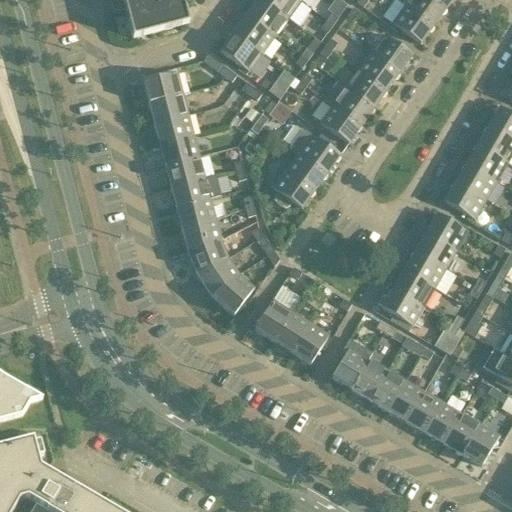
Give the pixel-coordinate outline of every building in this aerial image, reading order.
[(108,0),(113,15),(124,12),(132,40),(188,26),(180,0),(108,0)] [(274,39),(287,21),(258,0),(245,18),(274,39)] [(287,21),(299,4),(294,0),(258,0),(287,21)] [(336,0),(328,12),(338,19),(346,7),(336,0)] [(359,0),(356,5),(363,9),(368,2),(365,0),(359,0)] [(433,28),(446,11),(430,0),(409,0),(404,7),(433,28)] [(430,0),(446,11),(453,0),(430,0)] [(420,46),(433,28),(404,7),(391,26),(420,46)] [(352,10),(347,18),(353,22),(359,15),(352,10)] [(326,23),(332,27),(338,20),(331,15),(326,23)] [(261,56),(274,39),(245,18),(233,35),(261,56)] [(332,27),(326,23),(320,31),(327,35),(332,27)] [(248,74),(261,56),(233,35),(220,54),(248,74)] [(383,37),(370,55),(399,76),(412,57),(383,37)] [(324,49),(331,53),(336,46),(330,41),(324,49)] [(325,61),(331,53),(324,49),(319,56),(325,61)] [(306,50),(300,58),(307,63),(312,55),(306,50)] [(386,93),(399,76),(370,55),(357,72),(386,93)] [(223,79),(228,72),(207,57),(203,64),(223,79)] [(301,70),(307,63),(300,58),(295,65),(301,70)] [(236,78),(228,72),(223,79),(231,84),(236,78)] [(373,111),(386,93),(357,72),(345,90),(373,111)] [(143,83),(148,105),(182,96),(177,75),(143,83)] [(299,84),(306,88),(311,81),(305,76),(299,84)] [(373,111),(345,90),(336,83),(323,101),(332,107),(361,128),(373,111)] [(300,96),(306,88),(299,84),(294,91),(300,96)] [(253,90),(246,85),(241,91),(249,97),(253,90)] [(278,89),(272,97),(279,101),(285,93),(278,89)] [(261,96),(253,90),(249,97),(256,103),(261,96)] [(188,117),(182,96),(148,105),(154,126),(188,117)] [(276,105),(271,118),(283,123),(289,110),(276,105)] [(348,146),(361,128),(332,107),(319,125),(348,146)] [(253,125),(260,117),(250,110),(244,118),(253,125)] [(511,117),(499,110),(487,129),(511,143),(511,117)] [(159,147),(193,138),(188,117),(154,126),(159,147)] [(255,124),(262,129),(267,121),(261,117),(255,124)] [(256,137),(262,129),(255,124),(250,132),(256,137)] [(507,165),(511,156),(511,143),(487,129),(476,147),(507,165)] [(289,148),(298,155),(327,176),(340,157),(302,130),(289,148)] [(159,147),(165,168),(199,159),(193,138),(159,147)] [(256,152),(247,145),(245,149),(244,152),(252,158),(256,152)] [(496,184),(507,165),(476,147),(466,166),(496,184)] [(314,193),(327,176),(298,155),(285,172),(314,193)] [(204,180),(199,159),(165,168),(170,189),(204,180)] [(243,172),(241,163),(233,165),(236,174),(243,172)] [(485,203),(496,184),(466,166),(455,185),(485,203)] [(246,181),(243,172),(236,174),(238,183),(246,181)] [(301,211),(314,193),(285,172),(272,191),(278,194),(273,200),(274,201),(274,202),(275,204),(276,205),(278,207),(280,209),(283,210),(285,210),(286,210),(288,210),(292,205),(301,211)] [(170,189),(176,209),(210,201),(221,198),(215,177),(204,180),(170,189)] [(474,222),(485,203),(455,185),(443,204),(474,222)] [(253,208),(250,199),(243,201),(245,210),(253,208)] [(215,221),(210,201),(176,209),(181,230),(215,221)] [(255,217),(253,208),(245,210),(247,219),(255,217)] [(425,235),(456,253),(467,234),(436,216),(425,235)] [(181,230),(186,251),(221,242),(215,221),(181,230)] [(263,238),(258,230),(251,235),(256,242),(263,238)] [(511,237),(506,234),(501,242),(508,246),(511,238),(511,237)] [(445,272),(456,253),(425,235),(414,254),(445,272)] [(268,246),(263,238),(256,242),(262,250),(268,246)] [(228,260),(221,242),(186,251),(196,277),(228,260)] [(493,256),(500,260),(505,251),(498,247),(493,256)] [(267,258),(274,269),(279,262),(274,254),(267,258)] [(434,290),(445,272),(414,254),(403,273),(434,290)] [(511,255),(510,254),(501,269),(496,277),(503,281),(508,273),(508,272),(511,264),(511,255)] [(196,277),(212,300),(238,276),(228,260),(196,277)] [(293,270),(289,276),(297,281),(301,275),(293,270)] [(423,309),(434,290),(403,273),(392,291),(423,309)] [(253,290),(238,276),(212,300),(233,318),(253,290)] [(499,289),(503,281),(496,277),(492,285),(499,289)] [(478,280),(473,288),(480,293),(485,284),(478,280)] [(325,290),(317,285),(313,291),(321,297),(325,290)] [(476,301),(480,293),(473,288),(469,297),(476,301)] [(412,328),(423,309),(392,291),(381,310),(412,328)] [(339,308),(347,313),(351,306),(343,301),(339,308)] [(254,332),(273,344),(291,314),(272,302),(254,332)] [(475,314),(482,318),(486,310),(479,306),(475,314)] [(310,326),(291,314),(273,344),(291,355),(310,326)] [(477,326),(482,318),(475,314),(464,333),(474,339),(481,328),(477,326)] [(456,317),(452,326),(459,330),(463,321),(456,317)] [(387,328),(379,324),(375,330),(383,335),(387,328)] [(310,326),(291,355),(310,367),(328,337),(310,326)] [(454,338),(459,330),(452,326),(447,334),(454,338)] [(395,333),(387,328),(383,335),(391,340),(395,333)] [(420,357),(424,350),(416,345),(406,339),(402,346),(412,352),(420,357)] [(331,381),(350,392),(368,361),(367,361),(372,354),(349,341),(342,353),(346,355),(331,381)] [(511,361),(511,341),(503,356),(511,361)] [(462,351),(455,347),(450,356),(457,360),(462,351)] [(433,355),(424,350),(420,357),(428,362),(433,355)] [(511,361),(503,356),(493,350),(482,369),(498,379),(511,387),(511,361)] [(386,372),(368,361),(350,392),(368,403),(386,372)] [(462,372),(453,367),(449,374),(458,379),(462,372)] [(368,403),(387,414),(405,383),(386,372),(368,403)] [(470,377),(462,372),(458,379),(466,384),(470,377)] [(0,423),(21,418),(29,404),(41,401),(41,400),(30,394),(5,380),(0,376),(0,423)] [(511,387),(498,379),(495,384),(511,394),(511,387)] [(423,394),(405,383),(387,414),(406,425),(423,394)] [(499,394),(491,389),(487,396),(495,401),(499,394)] [(406,425),(424,435),(442,405),(423,394),(406,425)] [(507,399),(499,394),(495,401),(503,405),(507,399)] [(461,416),(442,405),(424,435),(443,446),(461,416)] [(443,446),(462,457),(479,427),(461,416),(443,446)] [(499,438),(479,427),(462,457),(481,468),(499,438)] [(0,511),(4,511),(19,488),(15,485),(17,481),(28,487),(25,493),(48,507),(46,511),(35,505),(30,511),(111,511),(86,497),(87,494),(86,493),(85,495),(64,483),(65,481),(64,480),(62,483),(39,470),(32,441),(28,442),(25,433),(0,439),(0,511)]
